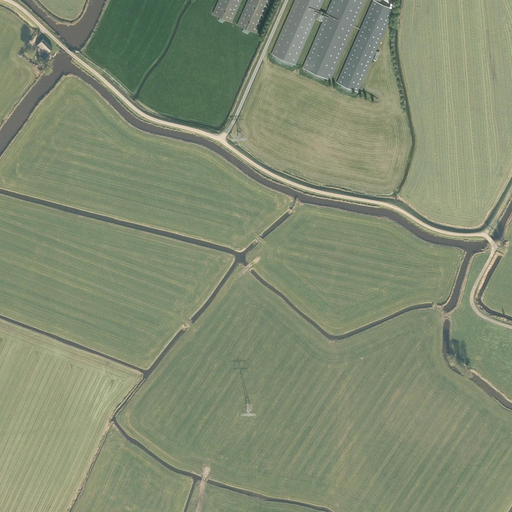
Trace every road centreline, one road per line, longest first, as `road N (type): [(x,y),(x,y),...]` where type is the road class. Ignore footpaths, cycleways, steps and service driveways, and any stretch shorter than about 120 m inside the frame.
road 1 (unclassified): [(511,327),(479,314),(471,301),(491,256),(488,237),(431,228),(393,206),(294,184),(219,139)]
road 2 (unclassified): [(219,139),(143,114),(7,0)]
road 3 (unclassified): [(219,139),(287,0)]
